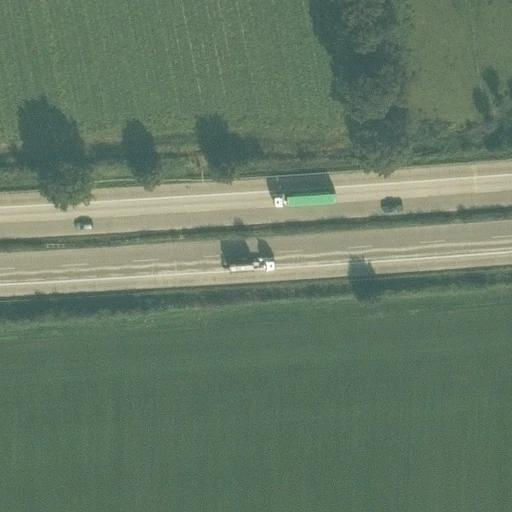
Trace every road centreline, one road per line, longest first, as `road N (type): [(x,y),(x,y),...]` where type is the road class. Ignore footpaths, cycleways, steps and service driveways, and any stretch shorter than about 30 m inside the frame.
road 1 (motorway): [(0,271),(511,234)]
road 2 (motorway): [(511,188),(0,224)]
